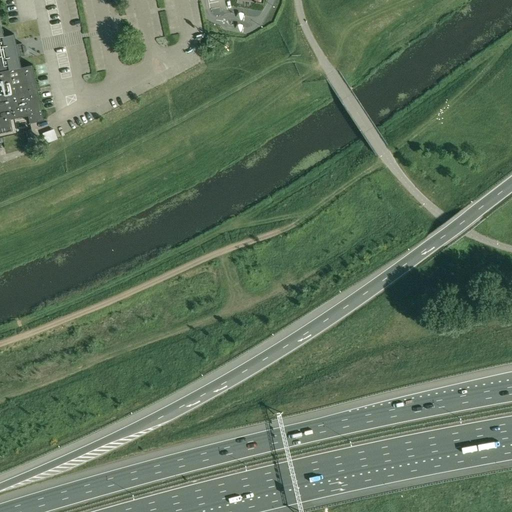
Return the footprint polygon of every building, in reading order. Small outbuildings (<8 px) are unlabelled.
[(0,0),(0,137),(18,133),(15,118),(28,115),(29,123),(44,120),(42,111),(32,64),(23,66),(21,58),(20,56),(26,54),(25,50),(24,43),(18,44),(16,34),(3,36),(3,35),(3,32),(1,26),(0,18),(0,0)] [(58,131),(49,135),(54,145),(63,141),(58,131)] [(198,392),(228,378),(224,369),(194,383),(198,392)] [(505,382),(511,381),(511,370),(499,372),(500,380),(505,379),(505,382)] [(426,389),(429,398),(456,392),(454,382),(426,389)] [(190,440),(193,450),(220,442),(217,433),(190,440)] [(124,474),(136,473),(135,466),(123,468),(124,474)] [(21,492),(22,499),(33,496),(31,489),(21,492)]
